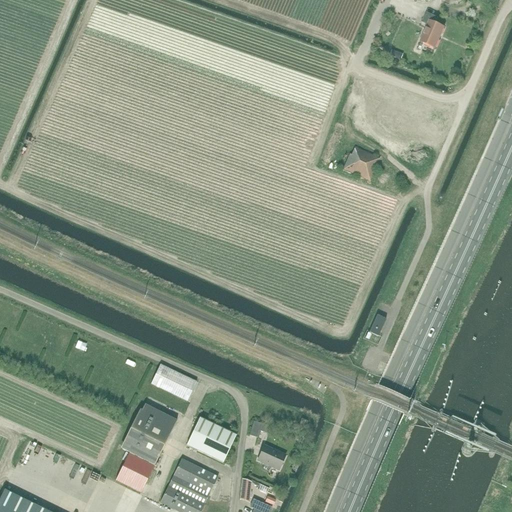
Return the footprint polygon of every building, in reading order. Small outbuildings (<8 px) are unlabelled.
[(436,24),(438,18),(427,13),(422,23),(428,25),(420,42),(435,48),(444,28),(436,24)] [(369,182),(379,159),(355,148),(352,156),(349,155),(343,170),(369,182)] [(377,315),(369,332),(378,336),(386,319),(377,315)] [(187,402),(197,383),(160,365),(151,384),(187,402)] [(129,454),(154,467),(176,422),(144,406),(122,450),(129,454)] [(223,463),(236,436),(200,419),(187,446),(223,463)] [(264,434),(266,426),(254,422),(250,436),(258,439),(260,433),(264,434)] [(28,443),(37,445),(38,439),(30,437),(28,443)] [(258,460),(279,470),(285,456),(264,447),(258,460)] [(154,467),(129,454),(126,453),(122,460),(125,462),(116,481),(141,493),(154,467)] [(178,511),(200,511),(218,478),(182,460),(160,503),(178,511)] [(246,481),(243,480),(242,480),(240,499),(249,503),(252,483),(246,481)] [(47,511),(4,491),(0,498),(0,511),(47,511)] [(270,511),(272,508),(253,500),(250,508),(254,509),(253,511),(270,511)]
